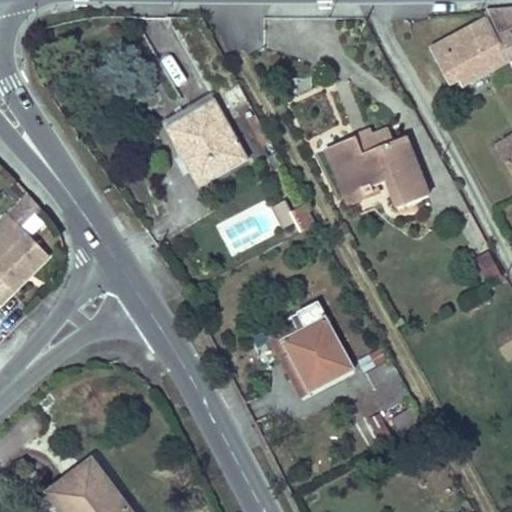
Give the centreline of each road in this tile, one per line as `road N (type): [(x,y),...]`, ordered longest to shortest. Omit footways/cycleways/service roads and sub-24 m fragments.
road 1 (unknown): [(225,0),(254,94),(485,511)]
road 2 (residential): [(369,0),(511,274)]
road 3 (secondary): [(131,279),(261,511)]
road 4 (unclassified): [(131,279),(0,393)]
road 5 (secondary): [(62,178),(0,66)]
road 6 (secondary): [(62,178),(131,279)]
